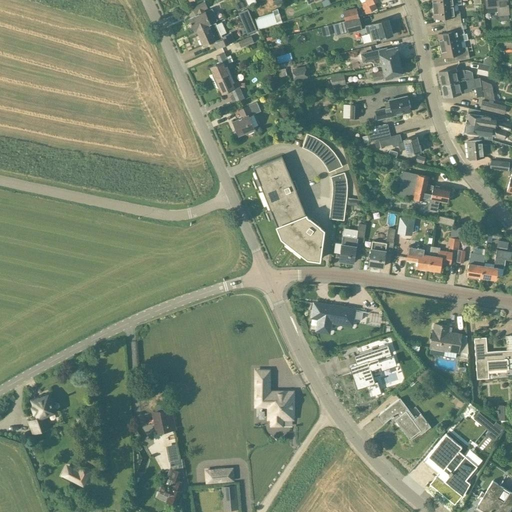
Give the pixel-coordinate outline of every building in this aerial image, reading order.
[(378,8),(375,2),(378,0),(365,0),(366,1),(361,4),(366,14),(378,8)] [(485,0),(486,8),(497,7),(498,16),(510,15),(508,0),(485,0)] [(195,31),(197,30),(209,25),(211,24),(210,23),(217,20),(212,9),(205,12),(204,10),(207,8),(204,1),(192,7),(196,16),(189,19),(195,31)] [(453,5),(433,7),(434,19),(444,18),(445,25),(447,25),(462,22),(460,11),(454,11),(453,5)] [(343,11),(345,21),(359,18),(357,7),(343,11)] [(248,9),(238,13),(240,18),(250,14),(248,9)] [(258,29),(282,21),(279,10),(255,17),(258,29)] [(359,18),(345,21),(332,24),(335,35),(342,34),(362,30),(359,18)] [(365,26),(367,34),(369,33),(372,41),(393,35),(388,19),(365,26)] [(448,32),(437,35),(440,46),(460,42),(459,35),(464,34),(462,26),(466,25),(465,21),(462,22),(447,25),(448,32)] [(209,25),(197,30),(204,45),(214,41),(218,49),(234,41),(231,33),(221,37),(215,23),(209,26),(209,25)] [(251,36),(238,41),(241,47),(254,42),(261,40),(258,32),(251,35),(251,36)] [(272,41),(273,51),(281,50),(280,40),(272,41)] [(462,47),(460,42),(440,46),(442,57),(445,57),(446,63),(470,58),(467,46),(462,47)] [(374,67),(382,65),(400,61),(397,47),(387,49),(387,48),(360,54),(363,64),(371,62),(373,63),(374,67)] [(348,51),(349,61),(361,59),(359,49),(348,51)] [(216,56),(219,62),(210,66),(217,81),(231,75),(227,66),(230,65),(224,52),(216,56)] [(484,60),(483,63),(491,65),(493,58),(488,56),(484,60)] [(382,65),(383,70),(371,73),(373,81),(385,79),(386,80),(394,78),(394,77),(403,74),(400,61),(382,65)] [(305,66),(292,69),(295,81),(308,79),(305,66)] [(438,72),(441,85),(473,78),(472,71),(465,73),(464,69),(457,71),(456,68),(438,72)] [(344,74),(330,76),(332,86),(346,84),(344,74)] [(237,80),(234,82),(231,75),(217,81),(222,94),(231,90),(233,95),(230,96),(233,103),(244,97),(237,80)] [(479,77),(473,78),(441,85),(444,98),(461,94),(461,93),(472,91),(472,89),(475,88),(477,97),(483,96),(479,77)] [(492,84),(481,80),(484,98),(495,100),(492,84)] [(389,102),(385,103),(386,108),(376,110),(378,119),(402,114),(402,112),(410,110),(407,96),(389,100),(389,102)] [(480,109),(504,115),(507,106),(482,100),(480,109)] [(238,110),(241,118),(233,121),(239,135),(254,129),(249,116),(261,111),(257,102),(238,110)] [(359,119),(359,105),(350,104),(349,118),(359,119)] [(492,140),(492,136),(504,140),(507,130),(510,131),(511,125),(496,120),(490,118),(490,117),(479,115),(480,110),(469,108),(468,113),(467,113),(464,131),(481,134),(480,138),(492,140)] [(377,133),(367,135),(369,141),(374,140),(391,136),(388,123),(375,126),(377,133)] [(325,165),(329,172),(343,166),(340,161),(337,156),(334,152),(331,149),(328,146),(324,142),(320,139),(313,135),(307,133),(302,147),(312,152),(317,155),(321,159),(325,165)] [(391,136),(374,140),(376,148),(392,144),(393,147),(399,145),(400,150),(406,149),(408,155),(421,152),(423,152),(424,149),(423,144),(421,142),(418,143),(417,136),(404,140),(402,141),(400,134),(391,136)] [(484,157),(484,153),(492,152),(491,144),(483,145),(482,140),(466,142),(468,159),(484,157)] [(417,154),(415,161),(423,164),(425,157),(417,154)] [(253,168),(260,185),(281,238),(287,241),(307,258),(319,259),(323,230),(309,219),(310,219),(306,217),(296,192),(296,191),(292,181),(282,156),(261,165),(261,164),(253,168)] [(491,160),(490,169),(509,171),(510,162),(491,160)] [(449,189),(428,185),(430,176),(403,171),(398,194),(430,201),(428,209),(437,210),(439,201),(447,202),(449,189)] [(332,198),(329,219),(344,220),(346,204),(359,206),(360,199),(347,198),(347,195),(347,187),(347,179),(344,172),(330,176),(332,183),(332,188),(332,198)] [(437,222),(453,225),(454,219),(439,215),(437,222)] [(399,220),(397,235),(409,237),(412,223),(399,220)] [(359,223),(357,236),(364,237),(366,224),(359,223)] [(461,236),(461,226),(452,226),(451,236),(461,236)] [(388,228),(386,241),(394,242),(396,229),(388,228)] [(357,239),(343,237),(339,260),(353,263),(355,248),(356,248),(357,239)] [(449,237),(447,248),(458,249),(460,239),(456,238),(449,237)] [(498,239),(497,247),(507,249),(508,241),(498,239)] [(386,252),(387,244),(372,241),(369,265),(383,267),(385,252),(386,252)] [(417,268),(428,269),(432,247),(424,246),(424,248),(409,246),(407,259),(418,260),(417,268)] [(440,248),(432,247),(428,269),(440,271),(441,264),(450,265),(452,253),(439,251),(440,248)] [(465,250),(458,249),(456,262),(463,263),(465,250)] [(483,265),(481,278),(482,278),(486,280),(487,279),(494,280),(496,267),(504,268),(505,259),(511,260),(511,251),(496,249),(493,267),(483,265)] [(467,255),(465,263),(470,263),(468,276),(481,278),(483,265),(473,263),(474,255),(467,255)] [(355,310),(314,303),(311,318),(318,319),(316,331),(329,333),(331,323),(352,326),(352,325),(355,310)] [(467,335),(461,334),(448,332),(449,326),(434,324),(433,329),(430,348),(458,353),(458,351),(460,352),(459,361),(468,363),(468,354),(467,335)] [(486,337),(474,338),(477,379),(489,378),(489,369),(509,368),(508,359),(511,358),(511,349),(487,351),(486,337)] [(375,383),(370,367),(379,364),(381,370),(397,365),(394,356),(392,357),(388,345),(354,356),(357,364),(350,366),(357,389),(375,383)] [(293,419),(293,392),(269,392),(269,371),(256,371),(256,402),(268,402),(268,406),(271,406),(271,419),(293,419)] [(49,426),(45,415),(54,412),(48,395),(33,401),(35,406),(33,407),(35,412),(36,412),(38,418),(30,421),(34,432),(49,426)] [(383,423),(392,416),(409,439),(419,431),(421,434),(431,427),(421,414),(413,420),(406,411),(408,409),(400,398),(378,415),(383,423)] [(159,411),(155,412),(159,432),(175,429),(169,401),(157,403),(159,411)] [(497,418),(508,418),(508,404),(498,404),(497,418)] [(264,417),(264,407),(255,408),(255,418),(264,417)] [(496,421),(494,424),(484,418),(481,424),(498,434),(504,425),(496,421)] [(439,436),(423,455),(430,461),(433,457),(444,466),(435,477),(443,483),(445,481),(457,491),(466,480),(465,480),(477,465),(465,455),(464,457),(444,441),(439,436)] [(175,480),(172,487),(163,484),(160,492),(159,492),(157,497),(166,500),(166,501),(178,505),(183,492),(181,491),(184,483),(183,474),(183,473),(181,460),(170,462),(171,470),(173,470),(170,478),(175,480)] [(66,464),(60,476),(84,488),(93,470),(81,464),(78,470),(66,464)] [(224,470),(206,471),(207,481),(225,480),(224,470)] [(480,506),(490,511),(505,511),(511,501),(511,495),(493,484),(480,506)] [(236,486),(223,487),(224,502),(238,501),(236,486)]
